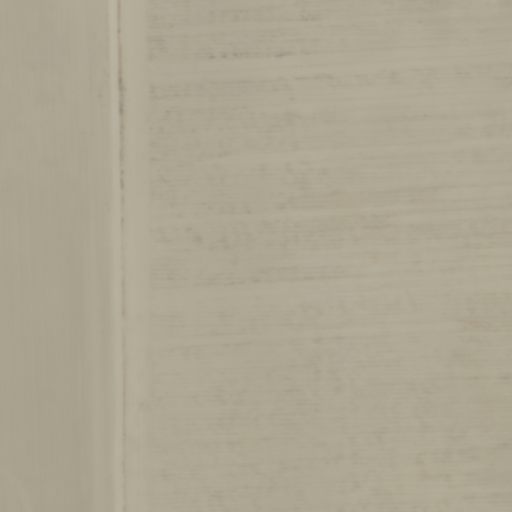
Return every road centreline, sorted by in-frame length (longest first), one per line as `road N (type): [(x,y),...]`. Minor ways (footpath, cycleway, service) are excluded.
road 1 (residential): [(0,185),(511,179)]
road 2 (residential): [(104,511),(105,0)]
